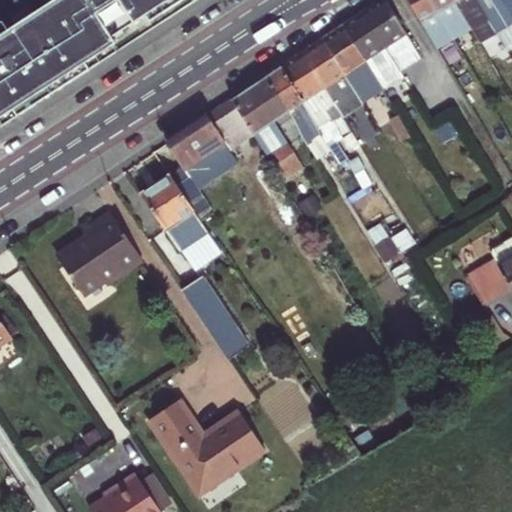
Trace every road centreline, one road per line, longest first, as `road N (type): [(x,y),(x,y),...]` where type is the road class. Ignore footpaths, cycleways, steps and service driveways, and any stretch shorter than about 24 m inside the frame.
road 1 (secondary): [(0,207),(322,0)]
road 2 (secondary): [(273,0),(0,175)]
